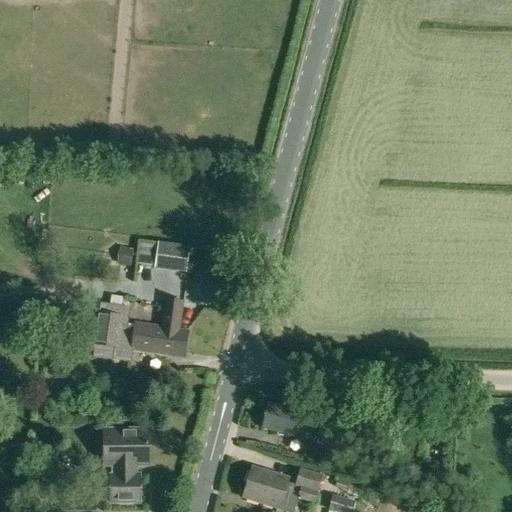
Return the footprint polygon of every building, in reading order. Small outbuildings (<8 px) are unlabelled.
[(157,269),(188,274),(192,248),(160,244),(157,269)] [(90,357),(110,360),(128,362),(130,350),(182,358),(186,332),(176,331),(180,303),(164,300),(160,328),(132,324),(132,328),(127,327),(129,308),(98,304),(90,357)] [(261,430),(310,442),(315,422),(301,418),(301,419),(294,417),(295,411),(267,404),(261,430)] [(109,477),(109,503),(139,502),(138,477),(134,477),(133,465),(148,465),(147,432),(121,432),(120,425),(105,425),(105,433),(103,433),(103,465),(111,465),(111,477),(109,477)] [(242,498),(278,510),(287,480),(252,469),(242,498)] [(297,499),(313,504),(321,477),(300,471),(295,486),(300,488),(297,499)] [(328,511),(332,511),(350,511),(353,502),(332,496),(328,511)] [(93,511),(93,499),(61,500),(61,511),(93,511)]
